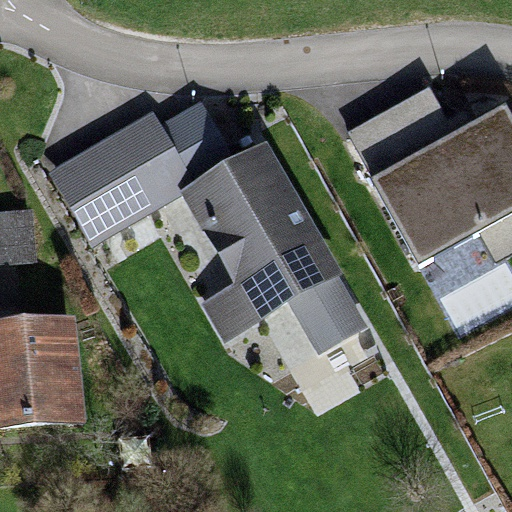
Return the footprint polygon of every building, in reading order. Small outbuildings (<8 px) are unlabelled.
[(428,86),(344,132),(418,265),(478,233),(494,263),(511,253),(511,116),(504,103),(453,131),(428,86)] [(151,112),(46,172),(90,249),(181,196),(177,190),(233,158),(200,101),(159,124),(151,112)] [(264,140),(233,158),(177,190),(181,196),(232,285),(199,304),(222,343),(289,305),(318,355),(366,327),(336,276),(341,273),(264,140)] [(31,209),(0,212),(0,267),(36,264),(31,209)] [(0,321),(0,431),(85,424),(75,315),(0,321)]
